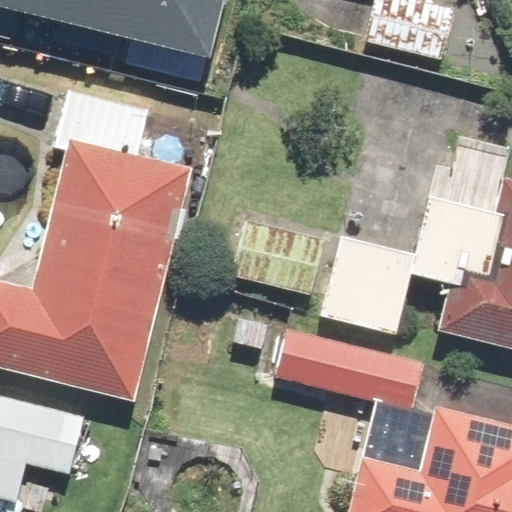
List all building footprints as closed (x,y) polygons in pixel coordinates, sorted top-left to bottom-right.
[(12,0),(206,45),(216,0),(12,0)] [(453,9),(421,0),(374,0),(364,39),(438,60),(453,9)] [(51,146),(68,151),(35,288),(0,279),(0,365),(141,399),(197,163),(145,151),(154,111),(64,90),(51,146)] [(416,252),(341,235),(322,316),(398,334),(411,276),(445,283),(434,330),(511,348),(511,179),(507,179),(499,212),(429,196),(416,252)] [(244,220),(229,278),(309,299),(324,241),(244,220)] [(268,359),(276,317),(230,309),(223,351),(268,359)] [(351,511),(511,511),(511,428),(418,408),(429,360),(286,330),(276,378),(375,400),(351,511)] [(81,414),(0,394),(0,497),(17,502),(26,465),(66,475),(81,414)]
